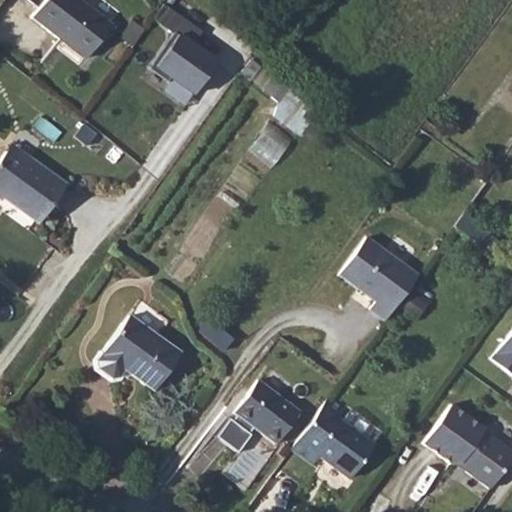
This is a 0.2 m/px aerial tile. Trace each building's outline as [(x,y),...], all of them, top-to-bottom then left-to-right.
[(115,22),(87,0),(45,0),(35,13),(88,55),(115,22)] [(178,30),(154,65),(192,95),(218,60),(178,30)] [(276,103),(278,101),(288,90),(250,59),(237,75),(246,83),(248,80),(276,103)] [(249,148),(273,165),(291,138),(267,122),(249,148)] [(8,144),(0,154),(0,202),(1,201),(33,224),(63,183),(8,144)] [(487,235),(460,216),(452,228),(478,247),(487,235)] [(384,320),(417,275),(365,237),(338,274),(375,301),(369,309),(384,320)] [(126,317),(99,355),(121,371),(120,373),(149,394),(178,354),(126,317)] [(511,326),(488,357),(511,375),(511,326)] [(255,381),(230,415),(272,446),(297,412),(255,381)] [(316,469),(312,466),(319,456),(349,478),(373,446),(337,420),(344,410),(327,398),(290,450),(294,453),(280,472),(303,488),(316,469)] [(477,428),(448,407),(420,445),(448,466),(477,428)] [(448,466),(457,464),(465,470),(463,474),(486,491),(511,456),(480,433),(481,431),(477,428),(448,466)]
